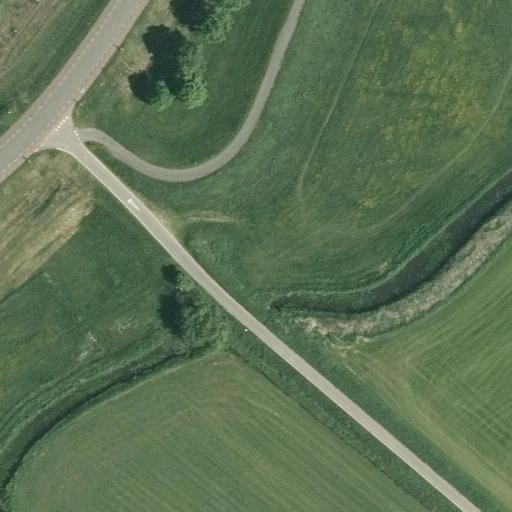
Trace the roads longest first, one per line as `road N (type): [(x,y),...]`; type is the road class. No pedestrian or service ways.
road 1 (residential): [(468,511),(224,300),(37,113)]
road 2 (secondary): [(37,113),(135,0)]
